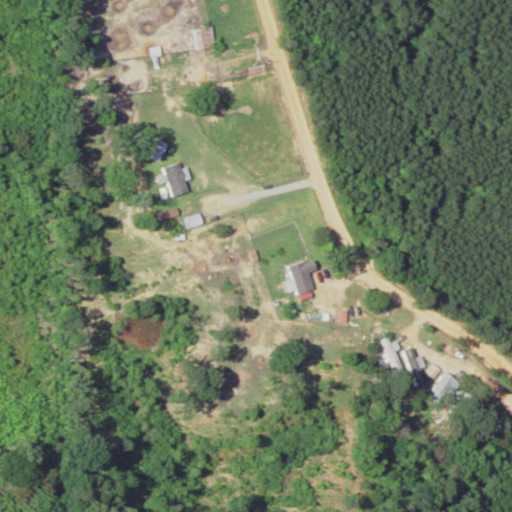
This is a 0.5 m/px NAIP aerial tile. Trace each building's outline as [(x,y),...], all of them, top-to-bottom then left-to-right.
[(210,27),(187,29),(189,50),(212,48),(210,27)] [(163,146),(154,141),(144,156),(153,162),(163,146)] [(165,196),(188,192),(183,163),(160,166),(165,196)] [(310,287),(298,259),(280,268),(292,295),(310,287)] [(411,371),(392,335),(381,341),(400,377),(411,371)] [(438,380),(446,371),(438,364),(430,373),(438,380)] [(461,380),(448,371),(437,387),(450,396),(461,380)]
